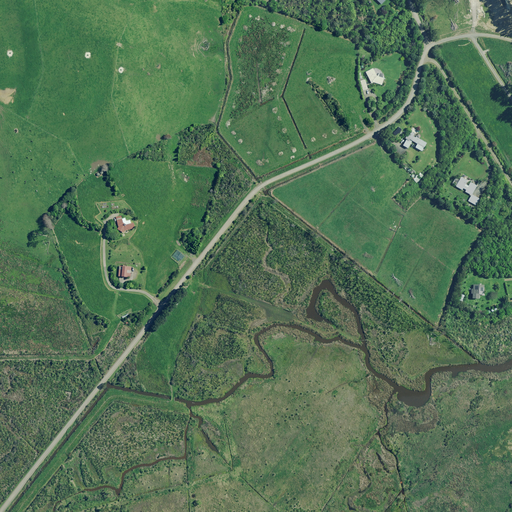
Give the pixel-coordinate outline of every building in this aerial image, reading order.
[(373,68),(366,72),(372,83),(374,82),(382,85),(384,78),(377,76),(373,68)] [(414,148),(423,152),(428,143),(416,137),(416,138),(414,136),(415,134),(410,131),(402,146),(409,149),(413,142),(416,144),(414,148)] [(461,176),(455,187),(462,190),(463,188),(467,190),(466,192),(471,195),(477,185),(470,182),(468,186),(466,185),(469,180),(461,176)] [(472,194),(469,201),(477,205),(480,199),(472,194)] [(122,214),(115,216),(118,227),(117,229),(124,233),(125,230),(135,227),(133,222),(131,223),(130,219),(127,220),(125,216),(122,217),(122,214)] [(119,266),(119,276),(131,277),(132,267),(119,266)] [(473,284),(473,298),(480,299),(480,294),(484,294),(484,284),(473,284)]
